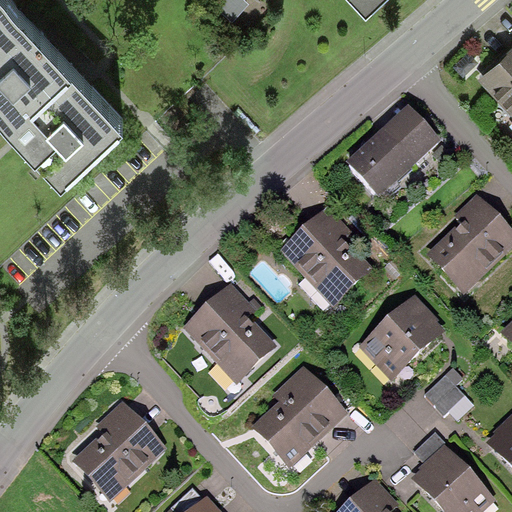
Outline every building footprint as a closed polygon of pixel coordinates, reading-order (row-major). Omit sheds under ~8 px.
[(16,0),(0,0),(0,20),(19,2),(16,0)] [(249,5),(244,0),(226,0),(218,9),(233,23),(249,5)] [(357,0),(366,9),(376,0),(357,0)] [(19,2),(0,20),(0,104),(8,113),(69,57),(19,2)] [(511,43),(477,77),(511,112),(511,43)] [(69,57),(8,113),(61,172),(121,114),(69,57)] [(409,108),(348,163),(379,197),(440,141),(409,108)] [(461,223),(429,254),(466,293),(511,250),(511,231),(498,217),(477,194),(454,215),(461,223)] [(305,231),(282,252),(333,306),(375,268),(347,238),(354,232),(331,207),(305,231)] [(207,307),(184,327),(233,385),(278,347),(257,322),(254,324),(249,318),(261,308),(253,299),(248,303),(233,285),(207,307)] [(415,295),(359,347),(391,382),(447,330),(415,295)] [(511,323),(501,333),(511,345),(511,323)] [(284,402),(255,428),(291,468),(327,436),(350,415),(307,368),(277,395),(284,402)] [(454,369),(424,398),(444,418),(451,411),(458,419),(475,403),(457,385),(464,379),(454,369)] [(98,439),(96,438),(73,459),(111,500),(166,450),(124,404),(98,428),(104,434),(98,439)] [(498,435),(488,443),(511,468),(511,417),(496,433),(498,435)] [(425,464),(445,446),(446,445),(436,433),(415,453),(425,464)] [(445,446),(425,464),(420,469),(421,471),(412,480),(442,511),(484,511),(498,500),(445,446)] [(352,502),(340,511),(394,511),(393,511),(399,506),(377,480),(352,502)] [(194,489),(168,511),(191,511),(205,501),(194,489)] [(191,511),(223,511),(209,496),(205,501),(191,511)]
